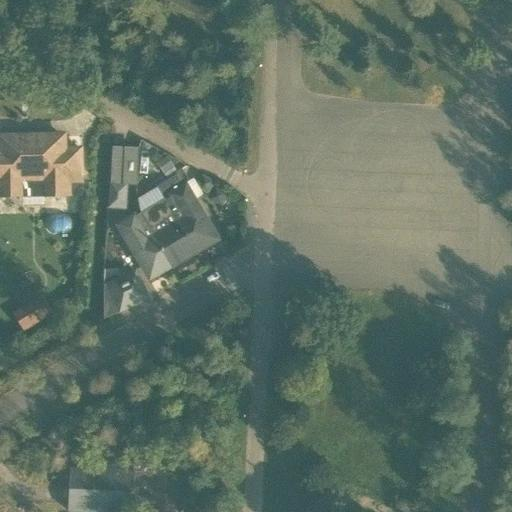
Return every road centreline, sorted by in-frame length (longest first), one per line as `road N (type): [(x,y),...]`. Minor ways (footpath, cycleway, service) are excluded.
road 1 (residential): [(268,255),(0,418)]
road 2 (residential): [(269,197),(0,49)]
road 3 (residential): [(501,0),(494,279)]
road 4 (residential): [(254,511),(268,255)]
road 5 (residential): [(494,279),(477,511)]
road 6 (residential): [(494,279),(268,255)]
road 7 (residential): [(269,197),(280,0)]
